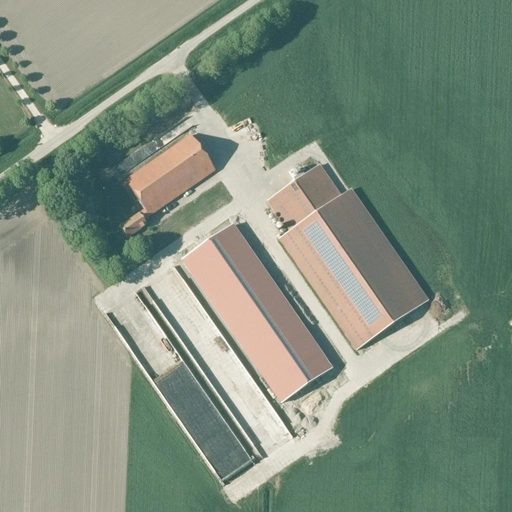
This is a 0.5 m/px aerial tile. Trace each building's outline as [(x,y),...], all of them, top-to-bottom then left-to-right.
[(240,151),(254,146),(245,121),(227,127),(229,132),(225,133),(225,135),(235,132),(239,144),(238,144),(240,151)] [(144,222),(215,173),(190,137),(124,181),(145,210),(138,216),(138,215),(119,228),(127,240),(147,226),(144,222)] [(280,240),(357,351),(426,303),(349,192),(341,198),(319,166),(267,203),(288,234),(280,240)] [(236,226),(187,260),(284,402),(334,368),(236,226)] [(265,423),(275,438),(305,418),(295,403),(265,423)]
